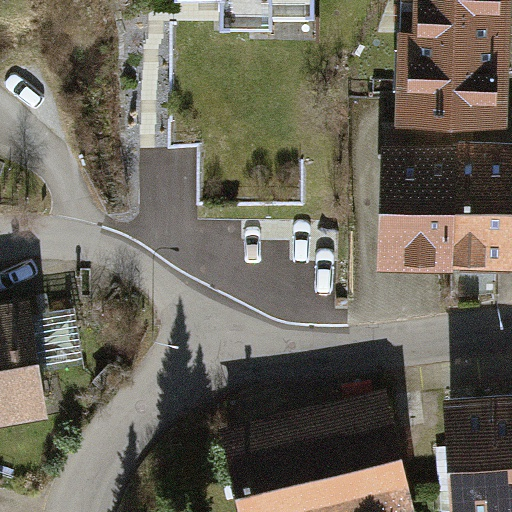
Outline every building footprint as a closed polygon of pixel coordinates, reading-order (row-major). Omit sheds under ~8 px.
[(275,0),(276,27),(318,27),(318,0),(275,0)] [(511,0),(419,0),(419,33),(511,34),(511,0)] [(511,131),(511,88),(511,34),(419,33),(401,33),(400,129),(471,130),(511,131)] [(511,153),(471,153),(471,130),(400,129),(388,129),(385,269),(511,271),(511,153)] [(40,305),(0,310),(0,428),(58,420),(51,375),(88,369),(79,311),(42,316),(40,305)] [(418,511),(396,396),(225,429),(240,511),(418,511)] [(511,511),(511,401),(450,404),(454,511),(511,511)]
